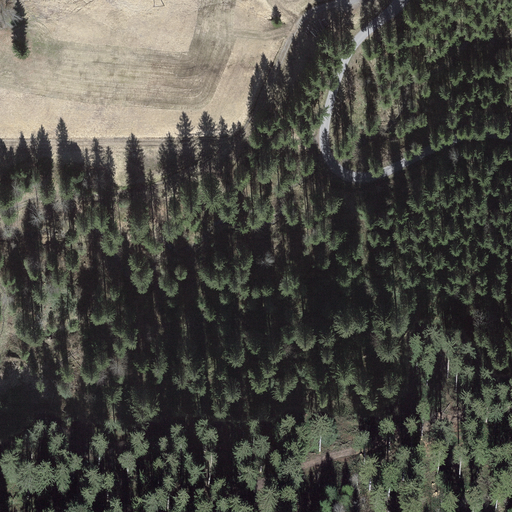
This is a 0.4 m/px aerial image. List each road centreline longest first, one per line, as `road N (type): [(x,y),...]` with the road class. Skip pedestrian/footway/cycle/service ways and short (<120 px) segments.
road 1 (track): [(345,0),(301,18),(257,109),(214,159),(138,192),(46,199),(11,213)]
road 2 (unclassified): [(400,0),(345,56),(325,113),(323,141),(335,167),(368,176),(451,137),(486,129),(511,134)]
road 3 (track): [(239,137),(0,141)]
